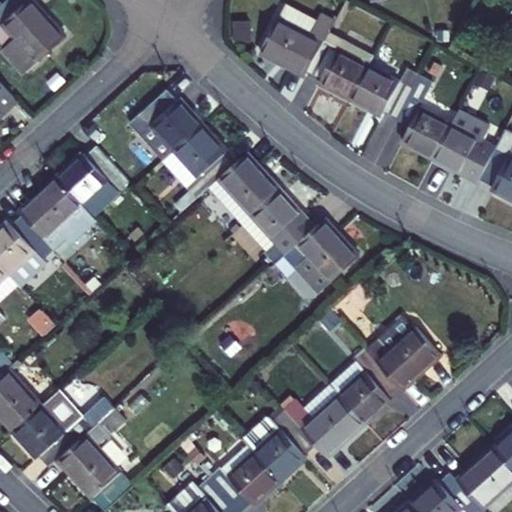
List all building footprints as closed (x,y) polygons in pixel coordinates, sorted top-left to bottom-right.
[(0,26),(27,2),(26,0),(6,0),(0,5),(0,26)] [(65,38),(30,0),(29,0),(27,2),(0,26),(0,43),(2,46),(12,36),(15,40),(4,50),(25,73),(65,38)] [(284,10),(279,19),(308,34),(315,21),(289,8),(284,10)] [(306,73),(328,33),(330,29),(315,21),(308,34),(279,19),(261,54),(305,76),(306,73)] [(350,100),(368,66),(372,56),(328,33),(306,73),(320,80),(319,83),(350,100)] [(383,113),(396,120),(418,76),(406,70),(399,81),(368,66),(350,100),(381,116),(383,113)] [(402,142),(433,158),(451,124),(419,108),(432,84),(418,76),(396,120),(409,127),(402,142)] [(4,109),(15,99),(0,82),(0,118),(6,112),(4,109)] [(140,114),(174,152),(202,126),(179,99),(176,102),(166,90),(140,114)] [(470,119),(457,113),(451,124),(463,131),(470,119)] [(174,152),(140,114),(130,124),(164,161),(174,152)] [(479,180),(496,148),(451,124),(433,158),(464,176),(467,172),(479,180)] [(174,152),(164,161),(198,197),(208,188),(234,165),(224,155),(226,152),(202,126),(174,152)] [(491,189),(511,200),(511,156),(509,155),(511,150),(511,132),(506,129),(496,148),(479,180),(492,186),(491,189)] [(91,216),(128,183),(97,147),(85,157),(83,154),(58,178),(83,207),(91,216)] [(242,225),(281,190),(247,152),(234,165),(208,188),(242,225)] [(60,229),(83,207),(58,178),(20,212),(23,215),(55,250),(68,238),(60,229)] [(242,225),(276,263),(294,246),(312,231),(303,219),(305,217),(281,190),(242,225)] [(60,229),(68,238),(91,216),(83,207),(60,229)] [(50,255),(55,250),(23,215),(11,225),(9,223),(0,231),(0,265),(18,286),(20,288),(46,265),(42,261),(50,255)] [(358,257),(324,220),(312,231),(294,246),(306,259),(295,270),(318,295),(358,257)] [(66,262),(55,250),(50,255),(61,267),(66,262)] [(0,303),(18,286),(0,265),(0,303)] [(86,285),(73,271),(69,276),(81,290),(86,285)] [(164,341),(170,336),(159,324),(153,329),(164,341)] [(379,340),(368,350),(369,351),(401,387),(403,390),(440,356),(415,327),(388,351),(379,340)] [(389,398),(401,387),(369,351),(330,386),(365,424),(391,400),(389,398)] [(42,407),(8,369),(0,376),(0,416),(14,432),(42,407)] [(328,457),(365,424),(330,386),(293,419),(317,445),(328,457)] [(92,429),(59,392),(42,407),(14,432),(38,458),(40,456),(50,467),(58,460),(86,435),(92,429)] [(92,429),(86,435),(92,442),(120,417),(114,410),(92,429)] [(317,445),(293,419),(286,411),(274,422),(281,429),(255,453),(281,482),(308,458),(305,455),(317,445)] [(270,417),(244,440),(255,453),(281,429),(274,422),(270,417)] [(511,431),(494,447),(511,466),(511,431)] [(92,442),(86,435),(58,460),(92,498),(119,474),(92,442)] [(205,458),(196,447),(188,454),(190,455),(198,464),(205,458)] [(484,510),(511,484),(511,466),(494,447),(457,480),(484,510)] [(255,505),(281,482),(255,453),(229,477),(222,468),(211,478),(240,511),(241,511),(253,502),(255,505)] [(198,464),(190,455),(185,460),(200,478),(201,479),(206,474),(198,464)] [(168,506),(173,511),(211,478),(206,474),(201,479),(200,478),(168,506)] [(457,480),(451,474),(440,484),(438,482),(412,505),(418,511),(485,511),(484,510),(457,480)] [(240,511),(211,478),(173,511),(172,511),(240,511)]
